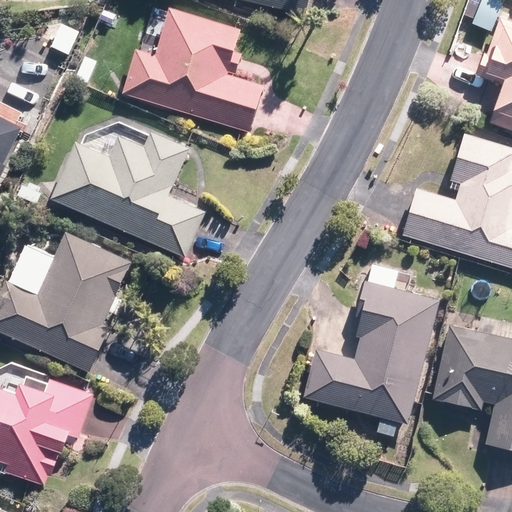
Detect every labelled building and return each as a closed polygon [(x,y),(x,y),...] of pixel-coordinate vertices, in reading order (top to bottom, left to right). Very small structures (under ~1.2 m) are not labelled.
[(240,0),(300,13),(302,0),(240,0)] [(136,50),(123,94),(251,132),(265,86),(235,77),(243,53),(235,51),(241,30),(170,9),(156,56),(136,50)] [(511,20),(500,16),(479,73),(505,83),(489,125),(511,133),(511,20)] [(84,27),(64,17),(50,47),(69,57),(84,27)] [(6,165),(23,128),(0,116),(0,180),(8,166),(6,165)] [(77,142),(52,199),(187,258),(208,212),(169,196),(191,148),(151,132),(146,144),(120,133),(109,156),(77,142)] [(415,190),(402,236),(511,267),(511,150),(464,136),(451,181),(463,184),(458,202),(415,190)] [(5,278),(0,290),(0,331),(90,372),(111,327),(105,324),(133,262),(67,232),(55,257),(27,245),(11,281),(5,278)] [(394,266),(369,261),(349,356),(312,348),(302,398),(383,415),(379,435),(397,439),(400,425),(413,428),(440,300),(389,289),(394,266)] [(511,336),(447,323),(432,398),(481,408),(483,398),(496,401),(487,445),(511,449),(511,336)] [(79,438),(94,393),(47,377),(45,381),(27,375),(24,383),(20,381),(16,392),(0,386),(0,460),(9,464),(6,472),(46,486),(50,475),(53,476),(60,454),(62,455),(69,435),(79,438)]
